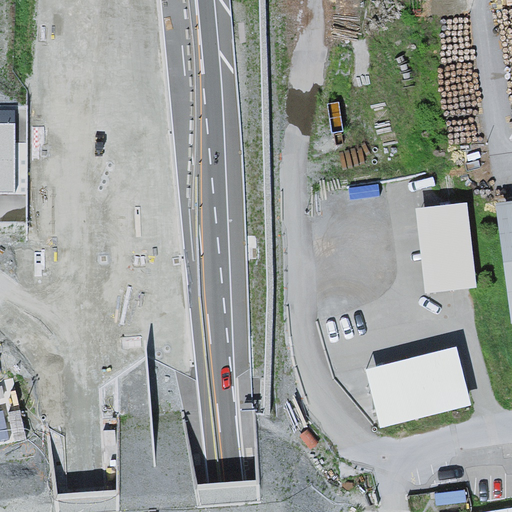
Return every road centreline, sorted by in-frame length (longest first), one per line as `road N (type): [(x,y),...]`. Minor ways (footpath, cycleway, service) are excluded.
road 1 (residential): [(275,107),(297,365),(339,430),(378,456),(511,445)]
road 2 (motorway): [(83,0),(88,511)]
road 3 (motorway): [(228,511),(200,238)]
road 4 (motorway): [(200,238),(177,0)]
road 5 (motorway): [(200,238),(209,71),(204,0)]
